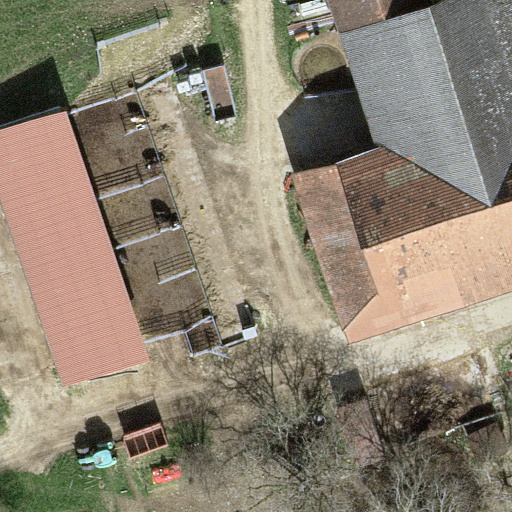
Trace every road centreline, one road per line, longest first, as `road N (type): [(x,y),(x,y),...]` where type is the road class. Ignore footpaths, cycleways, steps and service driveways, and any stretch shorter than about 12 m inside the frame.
road 1 (track): [(313,352),(264,209),(257,0)]
road 2 (track): [(0,457),(313,352)]
